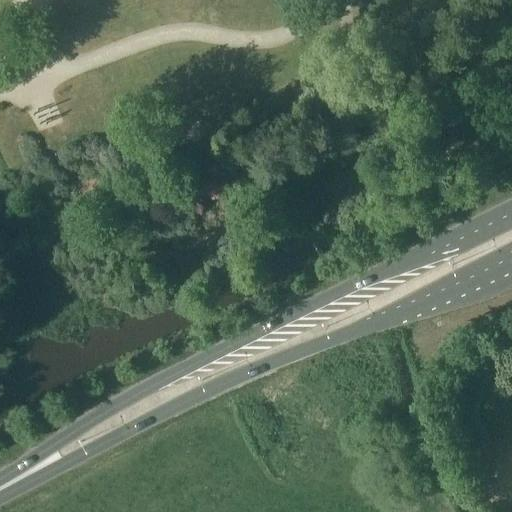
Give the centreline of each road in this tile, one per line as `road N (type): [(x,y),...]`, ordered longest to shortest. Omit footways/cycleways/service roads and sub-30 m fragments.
road 1 (primary): [(511,210),(67,442),(5,486)]
road 2 (primary): [(5,486),(214,386),(511,264)]
